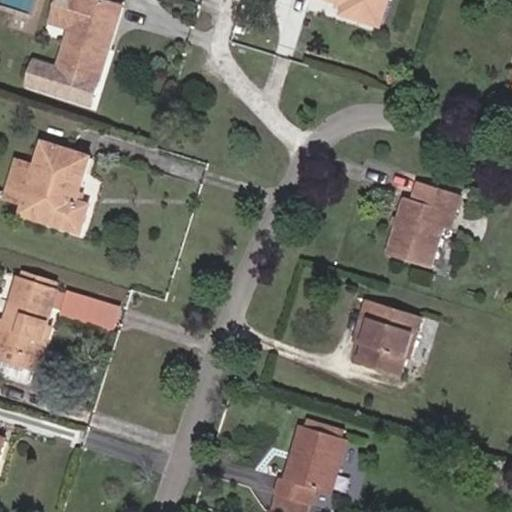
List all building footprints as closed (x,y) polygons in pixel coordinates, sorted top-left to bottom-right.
[(93,107),(111,51),(106,49),(119,6),(99,0),(81,0),(72,29),(59,68),(36,61),(28,86),(93,107)] [(72,29),(81,0),(61,0),(54,23),(72,29)] [(382,27),(390,0),(330,0),(346,5),(344,14),(382,27)] [(111,51),(125,8),(119,6),(106,49),(111,51)] [(79,203),(93,158),(46,144),(38,167),(19,160),(7,199),(26,205),(23,215),(83,234),(92,206),(79,203)] [(445,228),(450,213),(457,215),(463,195),(421,183),(416,201),(409,198),(391,256),(433,270),(445,228)] [(452,230),(457,215),(450,213),(445,228),(452,230)] [(59,287),(26,276),(24,280),(57,290),(59,287)] [(37,370),(61,291),(57,290),(24,280),(21,279),(7,322),(0,320),(0,375),(31,385),(36,370),(37,370)] [(120,330),(128,304),(72,287),(64,313),(120,330)] [(369,319),(374,302),(370,301),(357,343),(365,346),(366,346),(374,320),(369,319)] [(409,359),(417,334),(420,335),(426,318),(374,302),(369,319),(374,320),(366,346),(365,346),(360,363),(403,376),(409,359)] [(412,360),(420,335),(417,334),(409,359),(412,360)] [(348,432),(310,420),(307,427),(346,439),(348,432)] [(334,495),(350,440),(346,439),(307,427),(303,426),(287,479),(282,478),(276,495),(314,506),(318,490),(334,495)] [(0,470),(9,441),(0,438),(0,470)] [(274,511),(311,511),(314,506),(276,495),(272,511),(274,511)]
